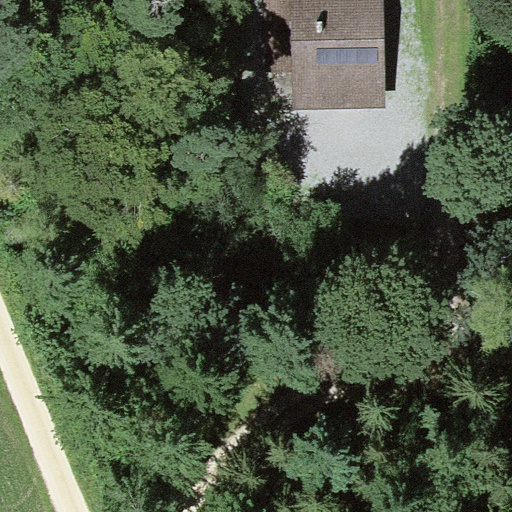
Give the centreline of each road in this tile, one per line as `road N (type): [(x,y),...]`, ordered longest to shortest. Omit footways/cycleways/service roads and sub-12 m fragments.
road 1 (track): [(511,346),(314,344),(208,445),(183,511)]
road 2 (track): [(434,343),(425,0)]
road 3 (track): [(66,511),(0,339)]
